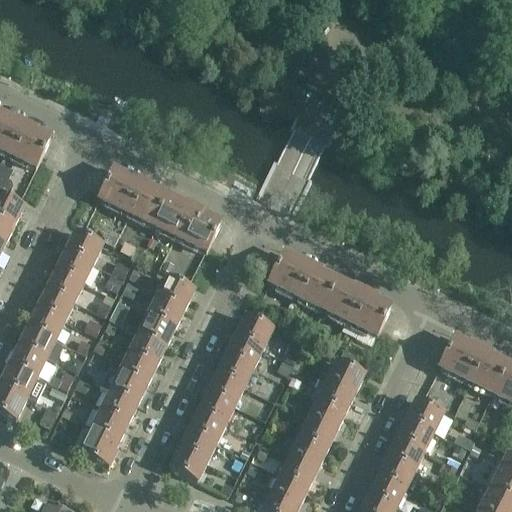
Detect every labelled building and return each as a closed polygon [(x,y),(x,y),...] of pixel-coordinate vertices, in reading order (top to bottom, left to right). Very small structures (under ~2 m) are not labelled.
[(0,157),(36,175),(51,144),(36,137),(37,135),(14,124),(13,126),(0,119),(0,157)] [(0,170),(0,189),(19,198),(30,173),(4,162),(0,170)] [(152,232),(167,202),(151,194),(152,192),(130,181),(129,183),(113,175),(98,206),(152,232)] [(0,226),(13,233),(23,213),(0,201),(0,226)] [(206,259),(221,228),(206,221),(207,219),(184,208),(183,210),(167,202),(152,232),(206,259)] [(0,249),(4,251),(13,233),(0,226),(0,249)] [(92,272),(102,252),(75,239),(65,258),(92,272)] [(83,291),(92,272),(65,258),(56,277),(83,291)] [(322,316),(337,286),(321,278),(322,276),(299,265),(298,267),(283,259),(268,290),(322,316)] [(74,309),(83,291),(56,277),(47,296),(74,309)] [(184,317),(193,297),(166,284),(157,304),(184,317)] [(376,343),(391,312),(376,305),(377,303),(354,292),(353,294),(337,286),(322,316),(376,343)] [(64,328),(73,310),(74,309),(47,296),(37,315),(64,328)] [(174,336),(184,317),(157,304),(148,322),(174,336)] [(55,347),(64,328),(37,315),(28,334),(55,347)] [(165,354),(174,336),(148,322),(138,341),(165,354)] [(263,356),(272,336),(245,323),(236,342),(263,356)] [(46,366),(55,347),(28,334),(19,352),(46,366)] [(156,373),(165,354),(138,341),(129,360),(156,373)] [(253,374),(263,356),(236,342),(226,361),(253,374)] [(493,401),(508,370),(491,362),(492,360),(470,349),(469,351),(454,343),(439,374),(493,401)] [(36,385),(45,366),(46,366),(19,352),(9,371),(36,385)] [(146,392),(156,373),(129,360),(120,379),(146,392)] [(244,393),(253,374),(226,361),(217,380),(244,393)] [(354,401),(364,382),(337,368),(327,388),(354,401)] [(511,410),(511,372),(508,370),(493,401),(511,410)] [(27,403),(36,385),(9,371),(0,390),(27,403)] [(137,411),(146,392),(120,379),(110,398),(137,411)] [(235,412),(244,393),(217,380),(208,399),(235,412)] [(345,420),(354,401),(327,388),(318,407),(345,420)] [(0,419),(15,427),(27,404),(27,403),(0,390),(0,419)] [(128,430),(137,411),(110,398),(101,416),(128,430)] [(225,431),(235,412),(208,399),(198,418),(225,431)] [(335,439),(345,420),(318,407),(308,425),(335,439)] [(433,440),(443,421),(416,407),(406,427),(433,440)] [(119,449),(128,430),(101,416),(92,435),(119,449)] [(216,450),(225,431),(198,418),(189,437),(216,450)] [(326,458),(335,439),(308,425),(299,444),(326,458)] [(424,459),(433,440),(406,427),(397,445),(424,459)] [(114,458),(118,450),(119,449),(92,435),(80,459),(108,473),(116,459),(114,458)] [(206,469),(216,450),(189,437),(180,456),(206,469)] [(317,476),(326,458),(299,444),(290,463),(317,476)] [(414,478),(424,459),(397,445),(387,464),(414,478)] [(197,488),(206,469),(180,456),(170,475),(197,488)] [(511,464),(507,462),(491,495),(511,505),(511,464)] [(307,495),(317,476),(290,463),(281,482),(307,495)] [(405,496),(414,478),(387,464),(378,483),(405,496)] [(294,511),(299,511),(307,495),(281,482),(271,501),(294,511)] [(389,511),(397,511),(405,496),(378,483),(369,502),(389,511)] [(511,511),(511,505),(491,495),(482,511),(511,511)] [(294,511),(271,501),(265,511),(294,511)] [(389,511),(369,502),(363,511),(389,511)]
